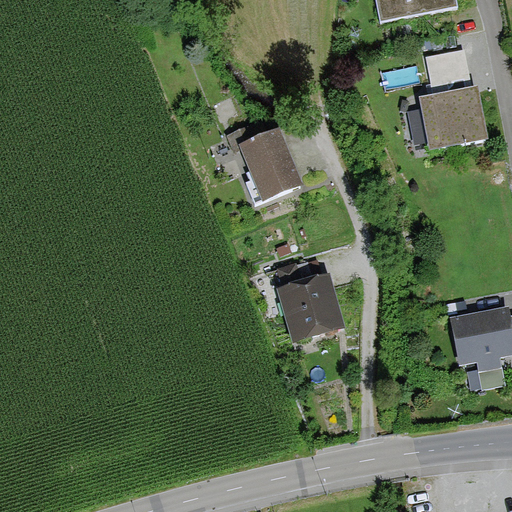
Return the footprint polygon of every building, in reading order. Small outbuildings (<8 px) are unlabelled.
[(462,0),(386,0),(394,31),(466,13),(462,0)] [(464,50),(426,57),(432,93),(420,95),(430,149),(487,138),(477,86),(470,87),(464,50)] [(278,126),(235,143),(257,202),(301,186),(278,126)] [(329,273),(276,288),(292,343),(346,328),(329,273)] [(509,306),(450,317),(460,366),(477,362),(479,372),(502,367),(500,357),(511,354),(511,316),(511,317),(509,306)]
